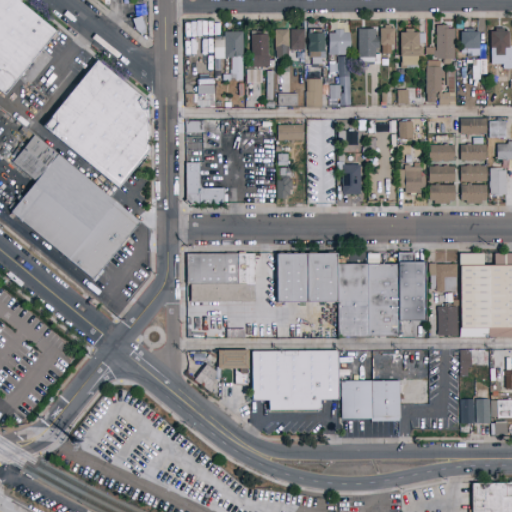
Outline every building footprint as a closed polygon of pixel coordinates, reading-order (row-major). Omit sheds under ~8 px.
[(20,89),(9,103),(0,95),(0,0),(18,0),(20,1),(24,5),(22,8),(60,39),(57,42),(20,89)] [(454,26),(435,26),(435,60),(454,60),(454,26)] [(379,46),(395,46),(395,28),(379,28),(379,46)] [(274,58),(288,58),(288,50),(304,50),(304,29),(274,29),(274,58)] [(357,29),(357,64),(376,64),(376,29),(357,29)] [(510,69),(510,29),(490,29),(490,69),(510,69)] [(349,30),(328,30),(328,55),(349,55),(349,30)] [(324,31),(308,31),(308,57),(324,57),(324,31)] [(400,67),(422,67),(422,32),(400,32),(400,67)] [(224,59),(230,59),(230,80),(243,80),(243,33),(224,33),(224,59)] [(250,68),(269,68),(269,34),(250,34),(250,68)] [(486,38),(485,62),(464,62),(465,39),(465,36),(486,36),(486,38)] [(332,88),(332,96),(348,96),(348,58),(338,58),(338,88),(332,88)] [(426,106),(454,106),(454,77),(444,77),(444,61),(426,61),(426,106)] [(490,63),(491,85),(459,85),(459,64),(490,63)] [(244,69),(244,81),(260,81),(259,68),(244,69)] [(142,173),(122,197),(83,164),(81,163),(48,134),(73,103),(81,94),(101,69),(141,102),(142,103),(152,111),(153,160),(151,163),(142,173)] [(271,70),(264,70),(263,100),(270,100),(271,70)] [(305,108),(323,108),(323,79),(305,79),(305,108)] [(195,85),(195,108),(214,108),(214,85),(195,85)] [(327,99),(338,99),(338,85),(326,85),(327,99)] [(409,104),(409,91),(397,91),(397,104),(409,104)] [(297,94),(278,94),(278,108),(297,108),(297,94)] [(460,134),(486,134),(486,120),(460,120),(460,134)] [(488,138),(505,138),(505,120),(488,120),(488,138)] [(186,132),(200,132),(200,122),(186,122),(186,132)] [(412,139),(412,122),(398,122),(398,139),(412,139)] [(303,126),(277,126),(277,141),(303,141),(303,126)] [(354,131),(336,130),(336,144),(354,145),(354,131)] [(98,285),(98,286),(97,285),(82,274),(21,226),(20,225),(12,219),(21,208),(40,187),(21,171),(16,166),(17,164),(21,159),(37,137),(68,164),(82,176),(137,224),(143,229),(143,230),(98,285)] [(485,161),(485,143),(460,143),(460,161),(485,161)] [(511,143),(496,143),(496,161),(511,161),(511,143)] [(428,161),(454,161),(454,145),(428,145),(428,161)] [(285,153),(275,153),(274,165),(285,165),(285,153)] [(224,205),(224,188),(200,188),(200,163),(186,163),(186,205),(224,205)] [(341,165),(341,195),(361,195),(361,165),(341,165)] [(398,194),(424,194),(424,167),(398,167),(398,194)] [(428,182),(454,182),(454,167),(428,167),(428,182)] [(486,167),(460,167),(460,182),(486,182),(486,167)] [(506,168),(489,168),(489,196),(506,196),(506,168)] [(277,200),(291,200),(291,178),(277,178),(277,200)] [(428,204),(455,204),(455,186),(428,186),(428,204)] [(460,204),(486,204),(486,186),(460,186),(460,204)] [(490,336),(463,336),(463,315),(462,282),(462,252),(486,251),(487,258),(487,261),(491,261),(506,261),(511,261),(511,323),(507,324),(491,324),(490,336)] [(365,252),(364,262),(376,262),(377,252),(365,252)] [(342,303),(342,305),(325,305),(283,306),(283,284),(283,255),(314,255),(325,255),(343,255),(343,267),(342,283),(342,288),(342,303)] [(259,284),(259,288),(204,288),(189,288),(189,284),(190,259),(203,259),(257,258),(260,280),(259,284)] [(456,264),(430,264),(430,277),(434,277),(434,292),(456,292),(456,264)] [(386,341),(340,342),(342,305),(342,303),(342,288),(342,283),(343,267),(372,267),(385,267),(400,267),(400,283),(400,341),(386,341)] [(457,338),(457,307),(437,307),(437,338),(457,338)] [(403,391),(403,384),(402,351),(432,352),(432,391),(403,391)] [(458,351),(458,377),(472,377),(472,351),(458,351)] [(511,351),(491,351),(491,382),(511,382),(511,351)] [(247,398),(234,391),(232,371),(222,370),(222,366),(223,354),(243,353),(247,360),(247,398)] [(339,353),(339,400),(325,400),(321,400),(321,411),(271,411),(271,400),(265,400),(253,401),(247,398),(247,360),(253,354),(264,354),(277,354),(325,354),(339,353)] [(218,368),(212,391),(205,384),(196,377),(200,369),(204,362),(206,360),(218,368)] [(387,421),(346,423),(346,421),(345,405),(344,385),(386,384),(401,384),(403,384),(403,391),(404,393),(403,404),(402,420),(387,421)] [(487,397),(473,397),(473,422),(486,422),(487,397)] [(471,422),(472,398),(458,398),(457,422),(471,422)] [(500,418),(496,418),(496,404),(496,399),(499,399),(508,399),(511,398),(511,417),(508,418),(500,418)] [(509,480),(509,483),(511,482),(511,511),(471,511),(471,479),(473,479),(508,480),(509,480)]
